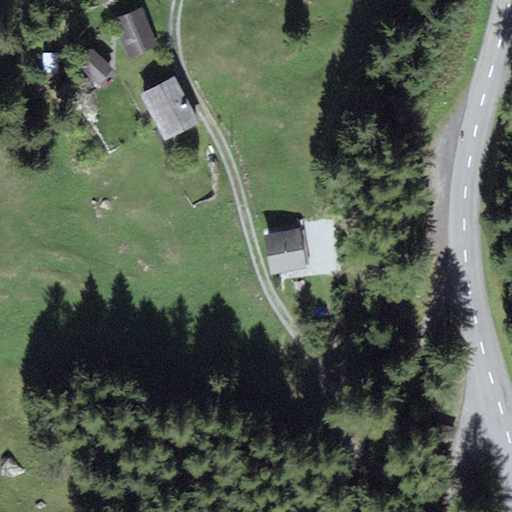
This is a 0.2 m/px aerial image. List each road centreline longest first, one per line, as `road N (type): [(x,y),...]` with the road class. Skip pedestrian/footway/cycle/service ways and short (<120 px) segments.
road 1 (track): [(178,0),(184,76),(220,133),(275,297),(324,371),(375,511)]
road 2 (tertiary): [(511,0),(473,137),(465,227),(476,319),(503,416)]
